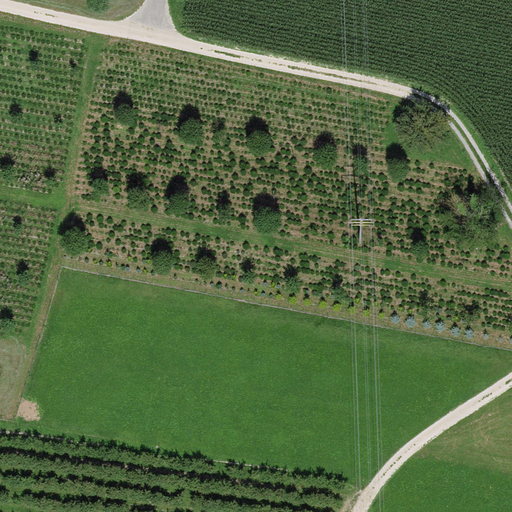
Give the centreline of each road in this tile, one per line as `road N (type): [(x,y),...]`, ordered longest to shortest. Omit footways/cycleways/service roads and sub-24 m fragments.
road 1 (track): [(511,213),(480,153),(441,110),(418,98),(0,5)]
road 2 (track): [(367,511),(406,460),(511,386)]
